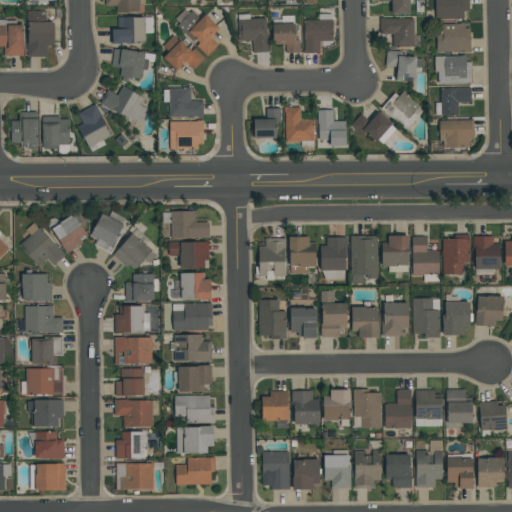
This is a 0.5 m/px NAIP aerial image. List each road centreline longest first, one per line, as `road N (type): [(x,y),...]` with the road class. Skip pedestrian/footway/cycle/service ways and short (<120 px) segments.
road 1 (residential): [(233,83),(243,511)]
road 2 (residential): [(243,363),(491,361)]
road 3 (residential): [(88,285),(90,511)]
road 4 (residential): [(496,0),(497,179)]
road 5 (tertiary): [(0,183),(174,182)]
road 6 (tertiary): [(289,181),(446,179)]
road 7 (residential): [(233,83),(359,83)]
